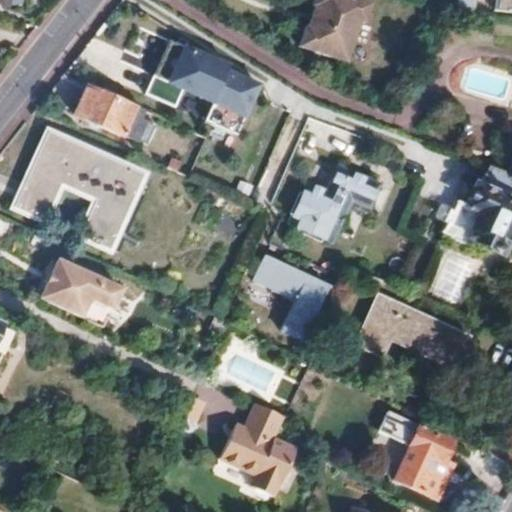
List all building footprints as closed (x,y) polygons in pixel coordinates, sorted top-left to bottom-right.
[(369,2),(361,0),(311,0),(310,4),(313,5),(305,27),(303,26),(296,46),(343,61),(357,21),(362,22),(369,2)] [(472,17),(474,0),(472,0),(454,0),(453,15),(472,17)] [(511,0),(495,0),(494,11),(511,12),(511,0)] [(232,62),(186,41),(168,82),(248,118),(264,82),(230,68),(232,62)] [(150,123),(137,118),(140,110),(84,85),(72,115),(134,142),(136,137),(144,140),(150,123)] [(14,201),(45,214),(61,178),(93,193),(78,229),(107,242),(138,169),(47,129),(14,201)] [(188,131),(178,153),(193,160),(203,137),(188,131)] [(511,173),(483,162),(473,187),(468,185),(456,212),(448,209),(424,262),(459,278),(462,271),(481,280),(492,254),(496,256),(511,219),(511,173)] [(372,183),(336,166),(325,190),(306,182),(289,222),(327,239),(344,201),(355,206),(357,202),(363,204),(372,183)] [(93,193),(61,178),(45,214),(78,229),(93,193)] [(131,282),(58,253),(40,298),(87,316),(93,301),(119,312),(131,282)] [(272,260),(262,284),(316,308),(326,285),(272,260)] [(464,339),(374,299),(351,348),(374,358),(385,339),(452,369),(464,339)] [(120,348),(126,350),(128,345),(122,342),(120,348)] [(201,379),(176,367),(167,387),(192,398),(201,379)] [(280,418),(250,403),(239,427),(231,423),(213,459),(250,476),(245,486),(264,495),(269,485),(271,486),(291,447),(271,437),(280,418)] [(379,432),(408,446),(417,426),(388,412),(379,432)] [(449,441),(417,426),(408,446),(391,478),(416,490),(423,474),(426,475),(434,458),(440,461),(449,441)] [(426,475),(423,474),(416,490),(433,497),(447,465),(440,461),(434,458),(426,475)]
